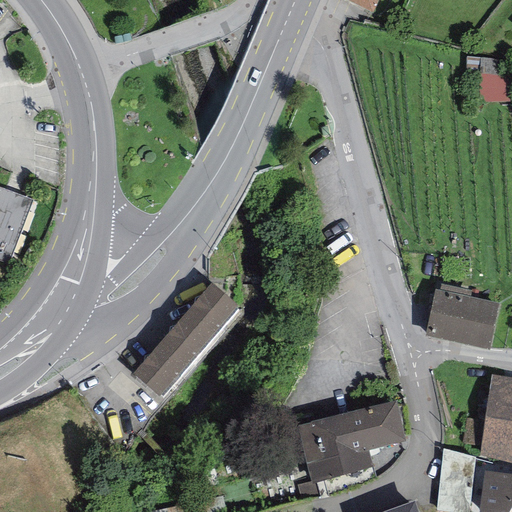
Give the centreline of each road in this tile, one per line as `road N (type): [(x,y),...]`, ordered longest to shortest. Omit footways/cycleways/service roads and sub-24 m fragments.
road 1 (unclassified): [(290,10),(318,42),(339,95),(411,349)]
road 2 (primary): [(290,10),(224,157),(163,246)]
road 3 (unclassified): [(411,349),(424,404),(412,467),(390,491),(346,511)]
road 4 (unclassified): [(247,0),(214,22),(78,71)]
road 5 (secondary): [(78,71),(91,126),(89,206)]
road 6 (primary): [(55,304),(118,292),(163,246)]
